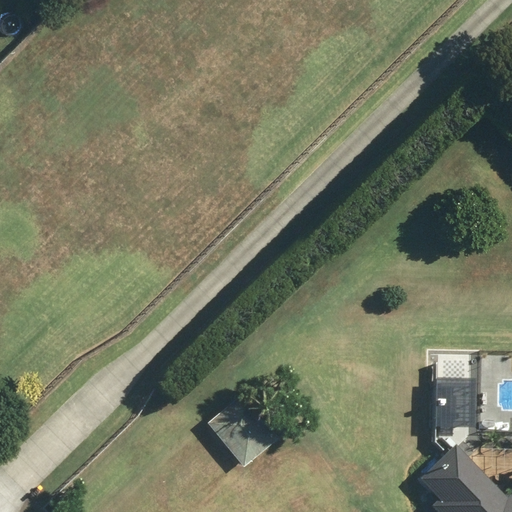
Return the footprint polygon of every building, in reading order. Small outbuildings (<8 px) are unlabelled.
[(201,426),(236,468),(245,460),(257,475),(290,448),(279,435),(272,440),(236,397),(201,426)] [(303,448),(288,464),(303,478),(318,462),(303,448)] [(450,449),(414,484),(433,505),(426,511),(511,511),(511,472),(510,472),(507,499),(497,499),(450,449)] [(264,511),(226,468),(184,505),(189,511),(264,511)] [(153,476),(123,511),(141,511),(164,485),(153,476)]
